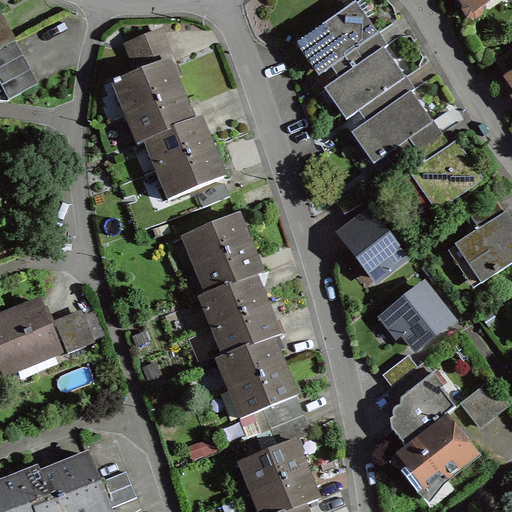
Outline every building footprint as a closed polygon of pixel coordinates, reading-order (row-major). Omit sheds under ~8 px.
[(463,0),(473,13),(491,0),(463,0)] [(346,74),(364,63),(355,51),(372,38),(371,37),(350,7),(305,39),(327,71),(338,63),(346,74)] [(0,49),(15,42),(0,14),(0,49)] [(160,32),(131,44),(143,73),(169,63),(172,61),(160,32)] [(372,38),(355,51),(364,63),(379,52),(387,46),(378,33),(371,37),(372,38)] [(16,41),(15,42),(0,49),(0,82),(9,100),(39,83),(16,41)] [(379,52),(364,63),(346,74),(333,84),(354,115),(366,106),(375,118),(392,106),(384,94),(400,83),(398,81),(379,52)] [(511,52),(499,61),(510,76),(511,74),(511,52)] [(130,115),(181,94),(169,63),(143,73),(120,83),(119,80),(114,82),(115,84),(117,83),(130,115)] [(400,83),(384,94),(392,106),(406,96),(415,89),(406,76),(398,81),(400,83)] [(194,122),(181,94),(130,115),(142,143),(145,142),(194,122)] [(361,128),(383,159),(393,151),(402,163),(418,151),(419,151),(410,139),(428,126),(427,125),(406,96),(392,106),(375,118),(361,128)] [(157,170),(212,148),(200,119),(194,122),(145,142),(157,170)] [(428,126),(410,139),(419,151),(441,135),(443,134),(433,120),(427,125),(428,126)] [(441,135),(419,151),(418,151),(427,164),(450,147),(441,135)] [(484,180),(458,142),(450,147),(427,164),(411,174),(438,212),(484,180)] [(224,178),(212,148),(157,170),(169,200),(224,178)] [(225,183),(197,194),(203,208),(230,196),(225,183)] [(365,184),(337,202),(345,215),(373,197),(365,184)] [(504,214),(496,201),(471,218),(479,230),(504,214)] [(482,283),(511,263),(511,220),(506,212),(504,214),(479,230),(456,246),(482,283)] [(371,214),(343,236),(377,279),(405,257),(371,214)] [(195,267),(249,244),(237,215),(182,238),(195,267)] [(249,244),(195,267),(207,297),(254,277),(262,273),(249,244)] [(213,329),(267,306),(254,277),(207,297),(200,300),(213,329)] [(423,288),(383,319),(397,336),(404,331),(417,347),(450,321),(423,288)] [(41,302),(0,318),(0,375),(0,376),(20,368),(17,359),(58,342),(41,302)] [(267,306),(213,329),(225,358),(272,338),(279,335),(267,306)] [(83,314),(57,325),(68,353),(95,342),(83,314)] [(217,361),(229,390),(284,368),(272,338),(225,358),(217,361)] [(383,376),(392,387),(417,367),(408,355),(383,376)] [(402,399),(433,374),(424,362),(417,367),(392,387),(402,399)] [(296,397),(284,368),(229,390),(241,419),(259,412),(296,397)] [(391,420),(392,430),(406,448),(446,415),(456,407),(441,388),(436,393),(427,382),(435,375),(433,374),(402,399),(402,407),(398,407),(393,411),(394,418),(391,420)] [(489,381),(461,403),(481,428),(508,405),(489,381)] [(304,415),(296,397),(259,412),(267,430),(304,415)] [(312,434),(304,415),(267,430),(274,449),(294,441),(312,434)] [(447,480),(478,456),(446,415),(406,448),(397,454),(410,470),(404,474),(420,494),(443,475),(447,480)] [(251,493),(306,470),(294,441),(274,449),(239,464),(251,493)] [(39,469),(0,485),(0,511),(109,511),(113,510),(112,508),(102,483),(90,455),(42,475),(39,469)] [(306,470),(251,493),(258,511),(288,511),(304,506),(318,500),(306,470)] [(102,483),(112,508),(137,498),(126,473),(102,483)]
